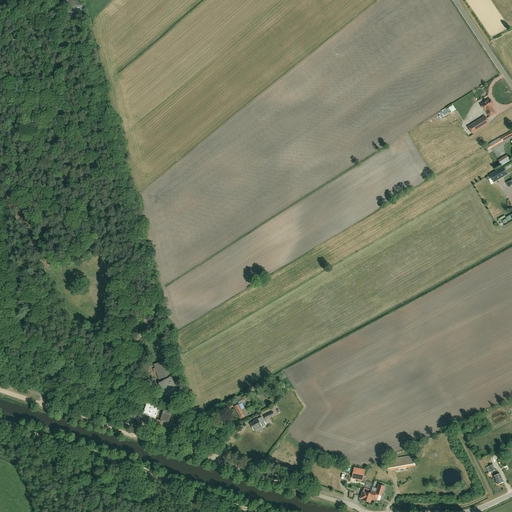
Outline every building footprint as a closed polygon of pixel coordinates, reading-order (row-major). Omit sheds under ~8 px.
[(63,0),(68,16),(70,15),(71,17),(78,15),(77,13),(84,12),(80,0),(63,0)] [(480,106),(484,112),(485,112),(489,118),(494,114),(490,108),(493,106),(489,100),(480,106)] [(447,109),(451,114),(457,110),(454,105),(447,109)] [(441,113),(444,118),(450,114),(447,109),(441,113)] [(467,128),(470,133),(472,135),(489,124),(484,117),(467,128)] [(502,142),(511,136),(511,132),(511,131),(500,137),(502,142)] [(486,145),(487,146),(489,149),(495,146),(498,144),(495,140),(493,141),(486,145)] [(507,155),(498,160),(503,167),(511,162),(507,155)] [(494,182),(504,176),(507,174),(503,167),(489,175),(494,182)] [(169,376),(165,364),(155,367),(155,368),(153,369),(154,372),(156,372),(157,375),(158,374),(160,379),(169,376)] [(158,384),(166,399),(180,392),(172,377),(158,384)] [(143,415),(156,419),(160,407),(147,403),(143,415)] [(248,415),(242,403),(239,405),(239,404),(235,406),(241,418),(248,415)] [(169,422),(172,413),(164,410),(160,420),(169,422)] [(254,430),(256,429),(257,429),(261,427),(262,428),(266,425),(262,417),(258,419),(254,421),(255,422),(250,424),(252,426),(251,427),(252,429),(253,429),(254,430)] [(407,468),(410,467),(409,458),(385,462),(387,471),(407,468)] [(503,482),(500,474),(496,475),(494,471),(495,470),(493,465),(486,468),(489,473),(491,472),(497,485),(503,482)] [(351,478),(356,479),(363,480),(365,468),(354,466),(351,478)] [(379,495),(382,496),(385,486),(379,484),(376,492),(371,490),(370,493),(363,491),(360,498),(363,499),(362,500),(370,503),(372,499),(377,500),(379,495)]
